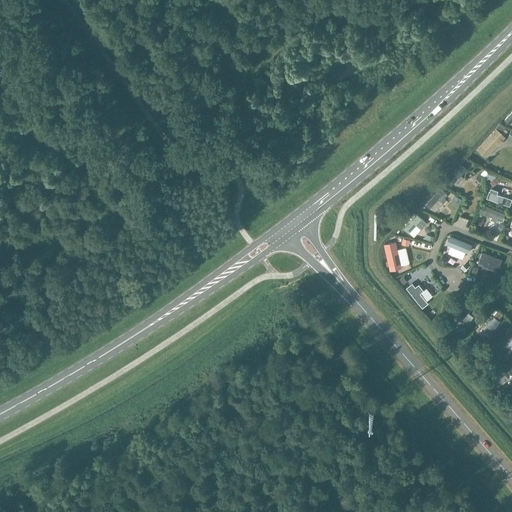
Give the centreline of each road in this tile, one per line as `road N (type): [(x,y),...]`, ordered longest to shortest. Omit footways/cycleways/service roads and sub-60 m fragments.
road 1 (primary): [(0,415),(123,344),(289,229)]
road 2 (tertiary): [(511,476),(289,229)]
road 3 (primary): [(289,229),(511,32)]
